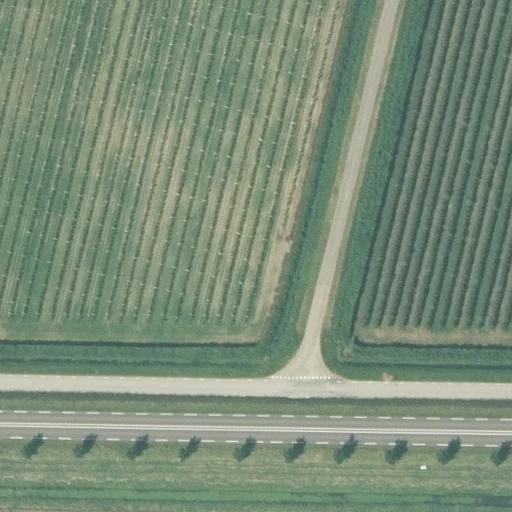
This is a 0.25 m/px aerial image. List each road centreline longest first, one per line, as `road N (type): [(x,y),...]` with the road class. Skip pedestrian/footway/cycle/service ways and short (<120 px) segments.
road 1 (primary): [(511,430),(0,424)]
road 2 (unclassified): [(297,393),(390,0)]
road 3 (unclassified): [(297,393),(0,386)]
road 4 (unclassified): [(297,393),(511,394)]
